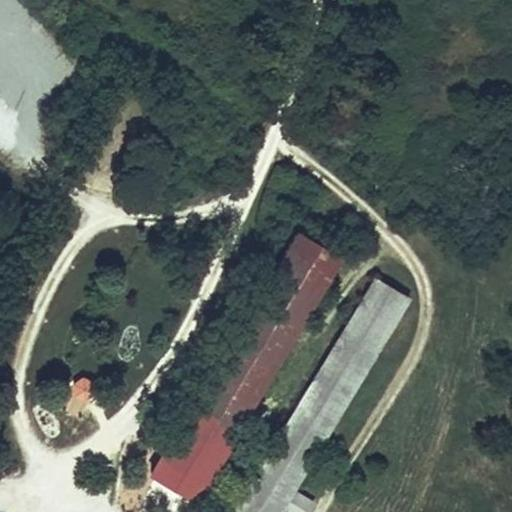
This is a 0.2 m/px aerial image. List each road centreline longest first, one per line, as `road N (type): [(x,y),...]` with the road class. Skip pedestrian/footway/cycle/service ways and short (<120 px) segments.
road 1 (track): [(0,484),(19,490),(32,450),(20,354),(84,226),(214,212),(250,197)]
road 2 (track): [(378,222),(414,268),(429,310),(414,354),(314,511)]
road 3 (track): [(272,139),(511,329)]
